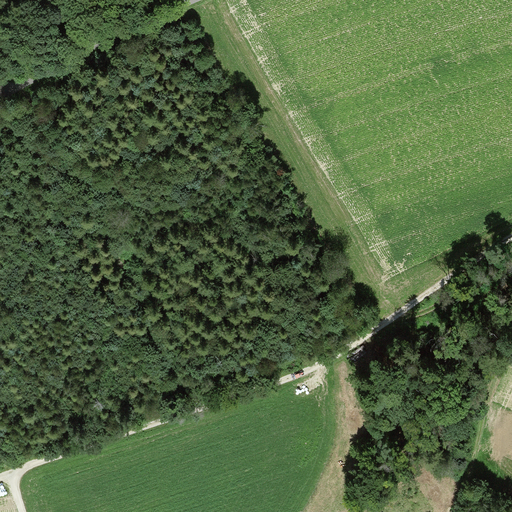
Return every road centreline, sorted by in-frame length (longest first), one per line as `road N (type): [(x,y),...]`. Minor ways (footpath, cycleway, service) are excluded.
road 1 (track): [(511,238),(347,345),(212,403)]
road 2 (track): [(212,403),(9,468),(23,511)]
road 3 (unclassified): [(189,0),(0,97)]
road 4 (track): [(457,511),(484,406),(511,346)]
